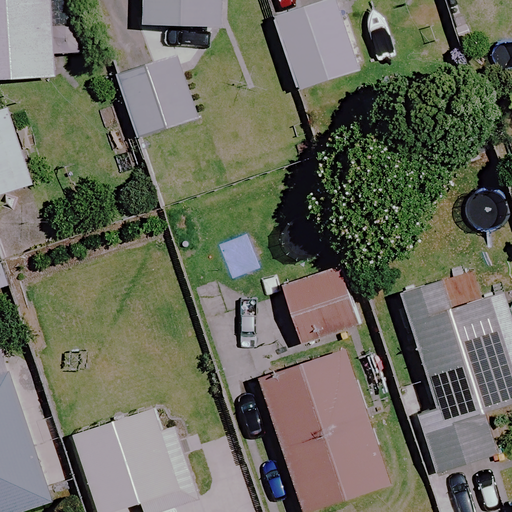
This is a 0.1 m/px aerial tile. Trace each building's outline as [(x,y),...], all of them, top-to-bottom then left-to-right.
[(0,0),(0,83),(59,81),(53,0),(0,0)] [(220,34),(220,0),(140,0),(139,31),(220,34)] [(359,75),(337,3),(277,22),(299,93),(359,75)] [(201,122),(179,56),(117,76),(139,142),(201,122)] [(0,196),(32,187),(9,114),(0,116),(0,196)] [(361,332),(344,272),(285,288),(302,348),(361,332)] [(458,310),(451,284),(404,298),(438,409),(420,414),(439,476),(501,457),(488,415),(511,407),(511,316),(506,295),(458,310)] [(313,511),(393,488),(353,356),(265,383),(304,511),(313,511)] [(0,511),(29,511),(52,505),(11,376),(0,379),(0,511)] [(165,437),(156,410),(75,436),(98,511),(178,511),(176,504),(199,497),(179,433),(165,437)]
